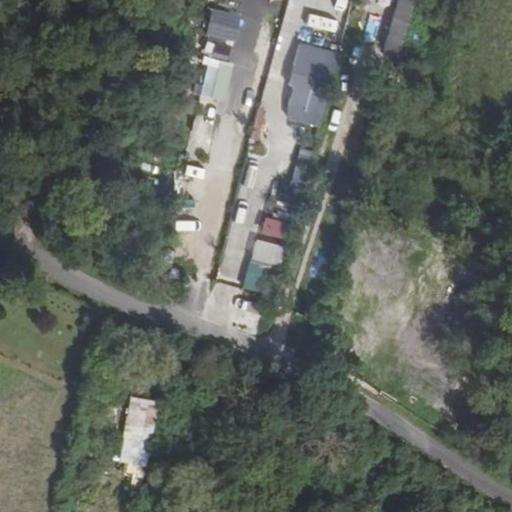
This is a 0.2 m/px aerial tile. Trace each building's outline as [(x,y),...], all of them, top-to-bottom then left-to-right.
[(400,50),(417,3),(408,0),(399,0),(383,44),(400,50)] [(209,10),(206,38),(237,42),(240,14),(209,10)] [(267,62),(275,30),(261,27),(254,59),(267,62)] [(336,55),(298,44),(278,116),(316,126),(336,55)] [(197,102),(223,108),(233,64),(208,58),(197,102)] [(248,72),(243,103),(256,105),(261,74),(248,72)] [(249,141),(259,144),(268,113),(257,110),(249,141)] [(175,183),(179,169),(168,166),(164,179),(175,183)] [(184,205),(198,207),(203,176),(190,174),(184,205)] [(265,215),(261,231),(285,237),(289,221),(265,215)] [(269,293),(279,242),(254,238),(244,288),(269,293)] [(150,404),(129,401),(118,461),(139,465),(150,404)] [(212,460),(220,416),(205,414),(196,456),(212,460)]
